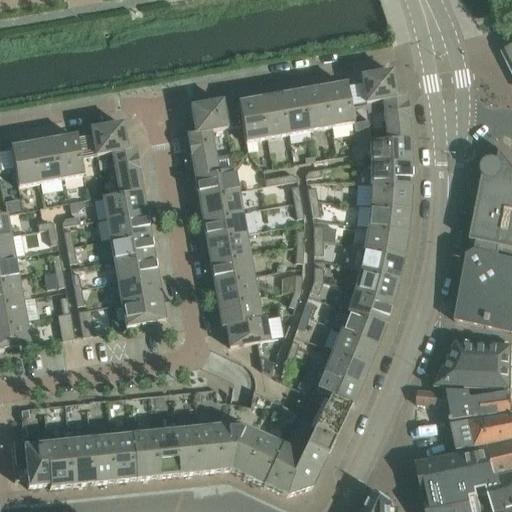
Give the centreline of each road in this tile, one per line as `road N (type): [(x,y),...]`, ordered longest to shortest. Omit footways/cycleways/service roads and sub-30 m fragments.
road 1 (residential): [(153,102),(187,300),(185,361),(0,394)]
road 2 (residential): [(370,453),(428,301),(453,128)]
road 3 (residential): [(153,102),(440,52)]
road 4 (residential): [(75,511),(214,497),(242,511)]
road 5 (residential): [(0,128),(153,102)]
